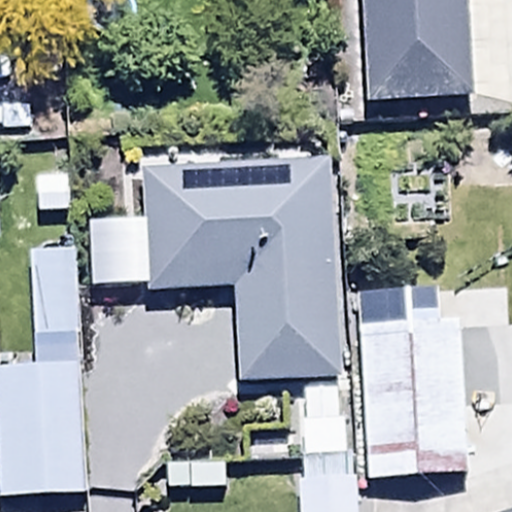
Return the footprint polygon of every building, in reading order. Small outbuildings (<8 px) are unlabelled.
[(0,0),(0,16),(9,16),(7,0),(0,0)] [(463,108),(459,0),(359,0),(362,110),(463,108)] [(326,168),(137,176),(142,296),(226,292),(230,391),(336,387),(326,168)] [(26,372),(0,372),(0,504),(79,502),(70,254),(22,255),(26,372)] [(350,310),(361,483),(462,477),(453,322),(405,325),(404,307),(350,310)] [(289,511),(353,511),(351,405),(309,406),(310,455),(297,455),(297,483),(289,483),(289,511)]
